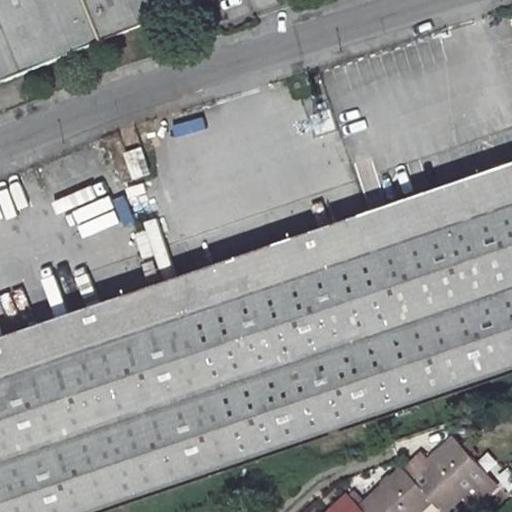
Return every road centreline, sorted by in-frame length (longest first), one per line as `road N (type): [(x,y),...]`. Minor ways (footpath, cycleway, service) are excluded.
road 1 (unclassified): [(0,148),(139,92),(469,0)]
road 2 (unknown): [(0,300),(334,189)]
road 3 (unknown): [(469,0),(487,108),(461,148)]
